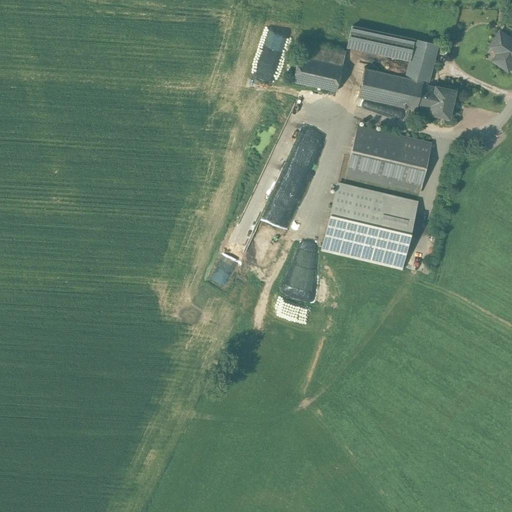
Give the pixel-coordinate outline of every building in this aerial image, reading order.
[(415,40),(351,26),(348,42),(411,56),(415,40)] [(511,39),(500,32),(490,47),(499,53),(493,61),(508,70),(511,65),(511,39)] [(437,45),(415,40),(411,56),(405,78),(422,82),(427,83),(427,81),(428,81),(437,45)] [(345,52),(302,42),(298,55),(342,66),(345,52)] [(342,66),(298,55),(292,81),(335,91),(342,66)] [(405,78),(364,68),(358,96),(415,110),(422,82),(405,78)] [(435,88),(426,86),(426,83),(427,84),(427,83),(422,82),(415,110),(429,113),(429,114),(448,118),(451,105),(449,104),(452,90),(435,86),(435,88)] [(431,142),(357,125),(345,175),(419,193),(431,142)] [(402,265),(417,201),(335,181),(320,246),(402,265)]
